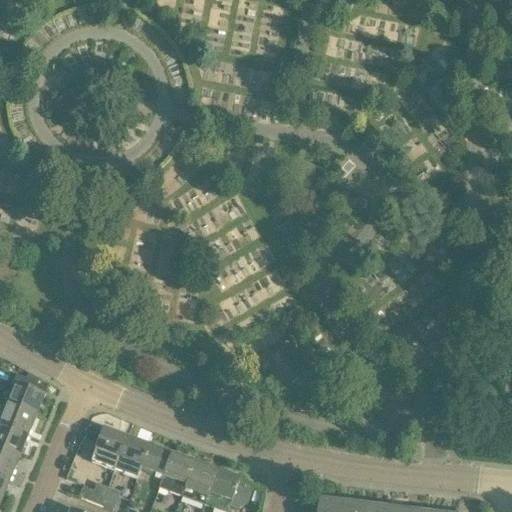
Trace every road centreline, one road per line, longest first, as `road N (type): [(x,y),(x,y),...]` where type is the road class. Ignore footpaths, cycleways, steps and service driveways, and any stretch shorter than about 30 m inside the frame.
road 1 (unclassified): [(511,480),(287,464)]
road 2 (unclassified): [(287,464),(82,387)]
road 3 (residential): [(33,511),(82,387)]
